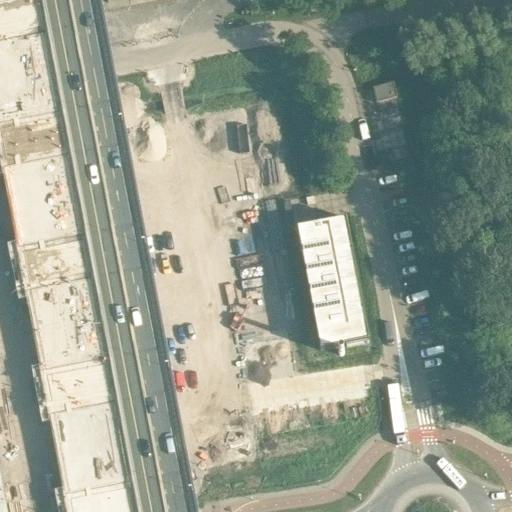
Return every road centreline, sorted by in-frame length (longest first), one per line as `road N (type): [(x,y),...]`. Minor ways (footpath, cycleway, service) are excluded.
road 1 (motorway): [(153,511),(56,0)]
road 2 (motorway): [(13,0),(110,511)]
road 3 (unclassified): [(424,473),(344,87),(312,42)]
road 4 (unclassified): [(0,85),(266,35),(312,42)]
road 5 (unclassified): [(457,0),(341,21),(312,42)]
